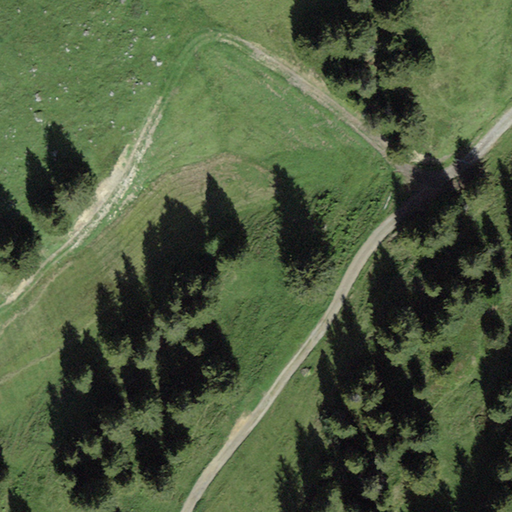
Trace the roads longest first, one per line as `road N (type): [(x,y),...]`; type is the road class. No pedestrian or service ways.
road 1 (track): [(443,189),(267,56),(217,33),(185,51),(122,187),(0,310)]
road 2 (track): [(185,511),(383,237),(477,159),(511,114)]
